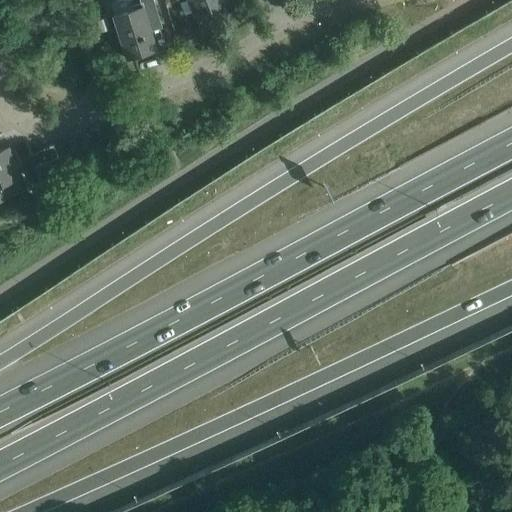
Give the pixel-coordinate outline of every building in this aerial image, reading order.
[(148,21),(158,18),(152,0),(139,0),(141,6),(113,16),(126,58),(156,48),(148,21)] [(189,0),(200,27),(227,16),(221,3),(226,1),(225,0),(189,0)] [(106,17),(97,20),(100,32),(110,29),(106,17)] [(193,32),(181,37),(185,47),(197,42),(193,32)] [(0,197),(10,194),(5,181),(19,176),(8,147),(0,149),(0,197)]
